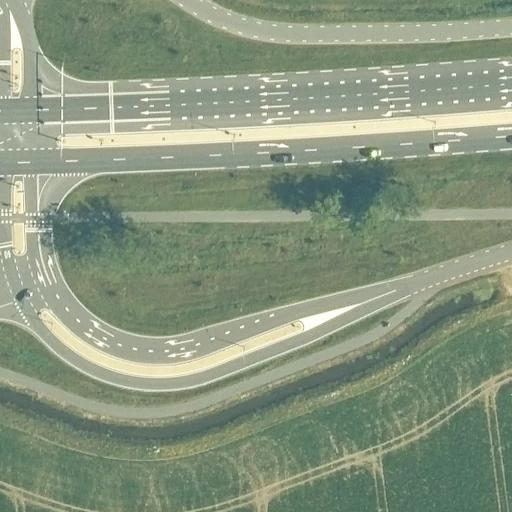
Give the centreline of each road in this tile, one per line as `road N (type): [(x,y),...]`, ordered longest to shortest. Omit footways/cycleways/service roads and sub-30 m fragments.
road 1 (primary): [(511,85),(36,113)]
road 2 (primary): [(37,163),(511,139)]
road 3 (tertiary): [(18,295),(41,332),(74,362),(151,385),(229,368),(362,304)]
road 4 (tertiary): [(362,304),(302,313),(184,351),(149,352),(82,327),(46,278)]
road 5 (unclassified): [(181,0),(219,21),(283,36),(511,28)]
road 6 (tertiary): [(362,304),(511,254)]
road 7 (tertiary): [(1,164),(4,236),(18,295)]
